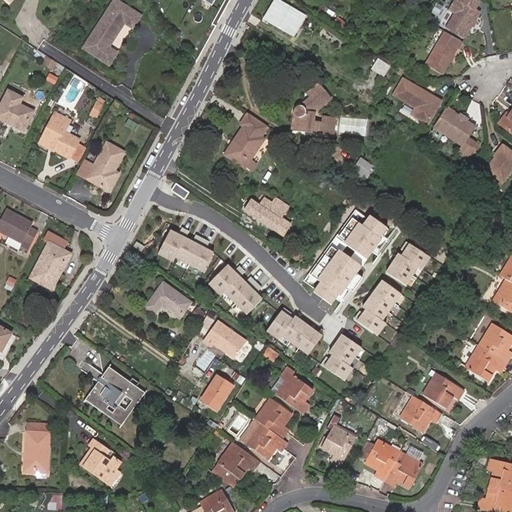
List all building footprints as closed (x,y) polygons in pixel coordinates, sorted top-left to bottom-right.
[(108,47),(124,23),(132,29),(141,16),(116,0),(114,0),(88,41),(96,46),(91,54),(109,65),(117,53),(108,47)] [(292,37),(305,15),(279,0),(275,0),(263,20),(292,37)] [(465,38),(479,13),(474,10),(478,3),(473,0),(455,0),(449,10),(455,14),(447,27),(465,38)] [(334,18),(332,24),(342,29),(345,23),(334,18)] [(333,35),(323,28),(319,34),(323,37),(325,34),(331,39),(333,35)] [(441,75),(461,42),(443,32),(424,65),(441,75)] [(91,54),(96,46),(88,41),(83,49),(91,54)] [(64,68),(45,56),(41,62),(60,74),(64,68)] [(390,67),(378,59),(372,69),(383,77),(390,67)] [(427,124),(441,102),(403,79),(393,96),(415,108),(412,115),(427,124)] [(313,120),(314,112),(330,99),(318,85),(307,93),(311,98),(300,106),(298,106),(296,107),(295,108),(294,109),(294,111),(294,116),(299,116),(297,130),(325,133),(326,125),(319,124),(320,121),(313,120)] [(0,119),(24,131),(34,111),(19,104),(22,98),(8,91),(0,107),(0,119)] [(96,119),(104,105),(97,101),(89,115),(96,119)] [(117,115),(122,106),(115,101),(109,110),(117,115)] [(467,137),(474,127),(466,121),(465,123),(452,114),(453,113),(446,108),(433,127),(462,146),(457,153),(469,161),(479,146),(467,137)] [(511,134),(511,110),(508,115),(506,113),(498,124),(511,134)] [(70,158),(79,140),(64,132),(70,121),(55,113),(42,138),(56,146),(54,150),(70,158)] [(467,120),(460,115),(459,117),(453,113),(452,114),(465,123),(466,121),(467,120)] [(249,160),(263,139),(261,137),(267,126),(248,114),(241,124),(244,126),(234,142),(236,144),(228,156),(245,167),(249,160)] [(333,134),(335,119),(324,117),(323,121),(320,121),(319,124),(326,125),(325,133),(333,134)] [(56,146),(42,138),(40,142),(54,150),(56,146)] [(79,163),(88,145),(79,140),(70,158),(79,163)] [(228,156),(236,144),(234,142),(226,155),(228,156)] [(109,191),(119,173),(114,171),(125,153),(107,143),(94,166),(86,161),(78,175),(109,191)] [(501,155),(506,148),(502,145),(494,156),(495,157),(496,158),(500,154),(501,155)] [(502,183),(511,170),(511,153),(506,148),(501,155),(500,154),(496,158),(495,157),(486,170),(502,183)] [(361,182),(372,166),(361,158),(349,174),(361,182)] [(251,171),(256,164),(249,160),(245,167),(246,168),(251,171)] [(281,218),(288,206),(275,197),(271,203),(264,198),(260,204),(252,199),(244,211),(273,230),(281,218)] [(28,251),(38,231),(31,228),(32,225),(16,217),(17,216),(6,210),(0,220),(0,231),(23,244),(21,247),(28,251)] [(359,224),(344,244),(367,261),(382,241),(380,240),(387,229),(370,217),(362,227),(359,224)] [(283,236),(291,224),(281,218),(273,230),(283,236)] [(215,252),(172,230),(159,255),(174,263),(176,258),(204,273),(215,252)] [(53,279),(63,261),(66,263),(70,255),(62,250),(66,242),(48,233),(44,241),(49,243),(30,278),(52,290),(57,281),(53,279)] [(431,259),(409,244),(401,256),(398,254),(385,273),(406,286),(418,268),(423,271),(431,259)] [(362,268),(339,251),(316,282),(320,285),(315,291),(334,305),(362,268)] [(306,264),(292,254),(282,269),(296,278),(306,264)] [(506,280),(511,283),(511,255),(500,276),(506,280)] [(57,281),(66,263),(63,261),(53,279),(57,281)] [(263,301),(228,267),(210,285),(222,297),(226,294),(248,316),(263,301)] [(3,288),(10,292),(16,280),(8,277),(3,288)] [(493,302),(511,313),(511,283),(506,280),(493,302)] [(402,297),(382,282),(363,307),(366,310),(358,322),(378,337),(388,323),(384,321),(402,297)] [(179,319),(190,303),(163,283),(146,307),(155,313),(161,306),(179,319)] [(200,322),(205,313),(195,307),(190,316),(200,322)] [(282,311),(268,332),(280,341),(282,337),(309,357),(324,336),(296,316),(294,320),(282,311)] [(246,342),(217,321),(203,341),(211,347),(213,344),(234,359),(246,342)] [(478,346),(506,363),(510,356),(503,352),(505,349),(507,350),(511,341),(511,336),(492,324),(478,346)] [(0,351),(1,352),(11,334),(0,327),(0,351)] [(362,349),(341,335),(329,354),(332,356),(324,368),(345,383),(354,370),(350,367),(362,349)] [(465,368),(488,382),(495,369),(493,368),(495,365),(502,369),(506,363),(478,346),(465,368)] [(273,362),(278,355),(268,348),(263,355),(273,362)] [(293,362),(299,355),(290,349),(285,356),(293,362)] [(81,362),(77,370),(96,380),(100,372),(81,362)] [(121,426),(145,393),(109,367),(85,400),(121,426)] [(304,402),(313,390),(291,375),(292,373),(287,369),(280,378),(286,382),(276,395),(302,414),(307,408),(300,403),(302,401),(304,402)] [(423,395),(445,409),(453,396),(451,395),(453,392),(460,396),(464,390),(436,373),(423,395)] [(217,410),(232,386),(226,382),(228,379),(224,377),(222,380),(217,376),(201,400),(217,410)] [(276,395),(286,382),(280,378),(270,391),(276,395)] [(413,397),(416,392),(408,388),(406,392),(413,397)] [(400,419),(422,433),(430,420),(428,419),(430,416),(437,420),(441,414),(413,397),(400,419)] [(255,420),(282,439),(286,433),(279,428),(282,425),(284,426),(292,415),(271,399),(255,420)] [(287,443),(282,439),(255,420),(240,441),(246,445),(267,460),(276,449),(274,447),(276,444),(283,449),(287,443)] [(47,469),(49,434),(51,434),(51,425),(27,424),(26,452),(28,452),(27,468),(47,469)] [(334,425),(321,449),(334,456),(335,453),(338,455),(334,463),(341,466),(357,437),(334,425)] [(106,484),(116,469),(121,462),(113,456),(115,454),(94,439),(89,447),(92,449),(95,451),(89,460),(86,458),(80,466),(106,484)] [(366,460),(365,463),(377,470),(378,468),(382,470),(377,477),(384,481),(400,452),(377,440),(375,445),(366,460)] [(366,460),(375,445),(368,442),(360,457),(366,460)] [(218,464),(240,480),(248,468),(246,466),(248,464),(255,469),(260,462),(233,443),(218,464)] [(426,458),(404,445),(400,452),(423,465),(426,458)] [(89,460),(95,451),(92,449),(86,458),(89,460)] [(47,473),(47,469),(27,468),(28,452),(26,452),(25,471),(47,473)] [(410,488),(423,465),(400,452),(384,481),(391,485),(395,477),(398,479),(397,481),(410,488)] [(511,464),(490,459),(488,466),(496,468),(495,472),(493,471),(490,485),(511,490),(511,464)] [(430,475),(435,467),(428,463),(423,472),(430,475)] [(240,480),(218,464),(212,473),(233,489),(240,480)] [(109,487),(120,472),(116,469),(106,484),(109,487)] [(510,511),(511,506),(511,490),(490,485),(486,499),(489,500),(488,503),(479,501),(478,509),(490,511),(510,511)] [(202,507),(204,511),(234,511),(222,491),(199,504),(202,507)] [(63,510),(63,495),(53,495),(44,510),(63,510)]
